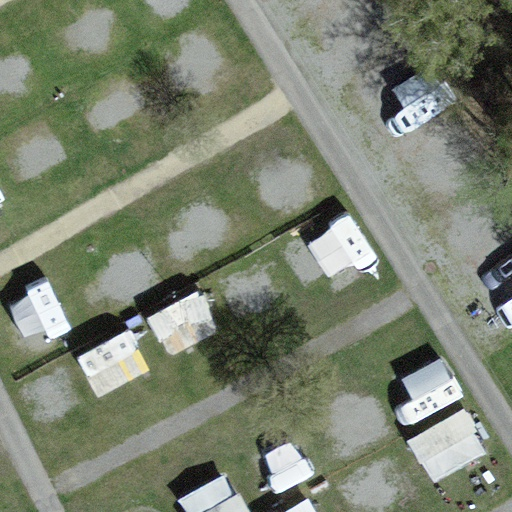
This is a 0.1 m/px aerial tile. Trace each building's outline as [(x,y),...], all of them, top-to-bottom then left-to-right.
[(171,38),(199,74),(232,49),(204,13),(171,38)] [(82,86),(110,129),(156,100),(129,57),(82,86)] [(27,177),(74,152),(47,104),(0,129),(27,177)] [(291,215),(331,196),(311,154),(272,173),(291,215)] [(220,195),(187,211),(209,255),(242,239),(220,195)] [(364,204),(316,225),(339,276),(387,255),(364,204)] [(172,347),(228,327),(210,278),(155,299),(172,347)] [(66,288),(22,306),(41,350),(85,332),(66,288)] [(97,383),(153,366),(141,324),(85,341),(97,383)] [(469,400),(417,431),(443,472),(495,441),(469,400)] [(354,472),(371,507),(399,494),(382,459),(354,472)] [(198,511),(253,511),(242,468),(191,482),(198,511)] [(269,511),(329,511),(319,488),(269,511)] [(173,511),(165,492),(119,511),(173,511)]
